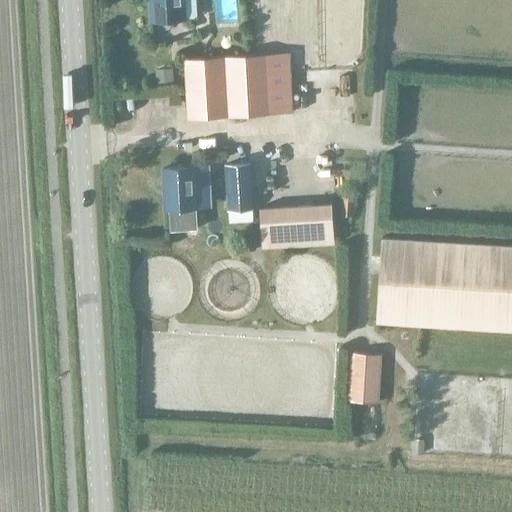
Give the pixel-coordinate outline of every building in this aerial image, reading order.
[(153,0),(154,1),(150,2),(151,20),(185,18),(184,0),(153,0)] [(214,0),(216,20),(239,17),(236,0),(214,0)] [(188,118),(268,113),(292,112),(288,52),(185,58),(188,118)] [(226,164),(227,193),(252,192),(250,162),(226,164)] [(163,167),(166,208),(196,206),(194,165),(163,167)] [(355,213),(354,194),(341,194),(342,214),(355,213)] [(314,204),(260,207),(262,247),(316,244),(314,204)] [(376,321),(511,329),(511,245),(382,237),(376,321)] [(179,392),(323,400),(326,342),(161,333),(161,345),(157,345),(155,374),(164,374),(164,383),(179,384),(179,392)] [(379,402),(381,354),(351,352),(348,400),(379,402)]
